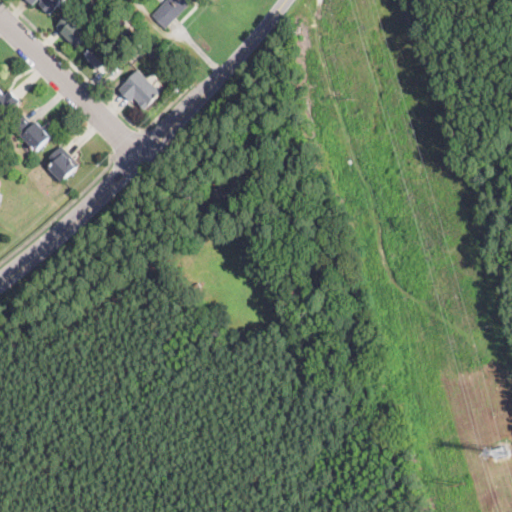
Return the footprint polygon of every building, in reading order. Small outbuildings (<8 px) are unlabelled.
[(64,0),(58,6),(59,7),(51,15),(40,4),(43,1),(42,0),(39,0),(35,5),(30,0),(64,0)] [(195,0),(193,3),(191,2),(166,28),(153,15),(167,0),(195,0)] [(80,22),(85,27),(89,23),(95,30),(78,47),(64,33),(65,32),(58,24),(70,12),(80,22)] [(107,65),(102,71),(88,57),(101,43),(115,57),(107,65)] [(158,50),(154,56),(148,52),(153,46),(158,50)] [(162,94),(153,104),(147,110),(141,104),(142,103),(136,98),(133,101),(120,89),(129,80),(139,69),(164,92),(162,94)] [(0,89),(5,94),(6,95),(12,90),(22,100),(17,105),(18,106),(4,118),(1,115),(0,116),(0,89)] [(35,125),(39,121),(53,136),(38,151),(14,126),(26,115),(35,125)] [(64,182),(51,169),(54,166),(48,160),(64,145),(82,165),(64,182)] [(243,199),(222,213),(209,194),(250,166),(263,185),(243,199)]
